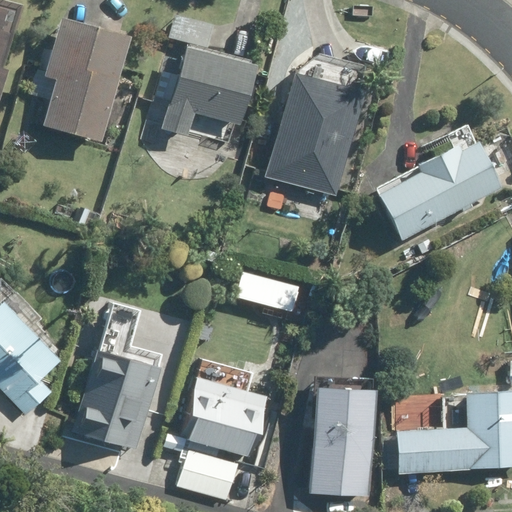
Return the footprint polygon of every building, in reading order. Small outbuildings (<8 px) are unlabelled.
[(0,94),(7,72),(1,70),(20,7),(0,1),(0,94)] [(206,48),(212,26),(174,15),(168,38),(187,43),(175,91),(157,87),(155,96),(170,100),(162,130),(187,137),(193,114),(239,126),(254,66),(250,65),(252,60),(206,48)] [(42,77),(54,80),(42,127),(99,143),(128,37),(59,18),(42,77)] [(293,73),(264,177),(336,197),(364,93),(293,73)] [(456,146),(374,190),(401,240),(460,210),(462,214),(472,209),(470,205),(501,188),(477,142),(459,152),(456,146)] [(85,213),(82,222),(94,226),(97,217),(85,213)] [(103,224),(98,238),(121,246),(126,232),(103,224)] [(428,241),(418,246),(421,253),(431,249),(428,241)] [(0,390),(24,415),(48,392),(37,380),(57,360),(41,343),(52,333),(0,279),(0,390)] [(159,369),(156,369),(160,355),(129,346),(139,312),(111,304),(74,425),(85,429),(84,435),(134,450),(159,369)] [(315,377),(309,494),(368,497),(374,392),(368,391),(369,380),(315,377)] [(196,378),(179,439),(247,458),(264,397),(196,378)] [(439,397),(441,427),(427,428),(426,422),(395,424),(397,474),(511,467),(511,390),(464,393),(464,395),(439,397)] [(187,451),(177,486),(225,500),(235,465),(187,451)]
